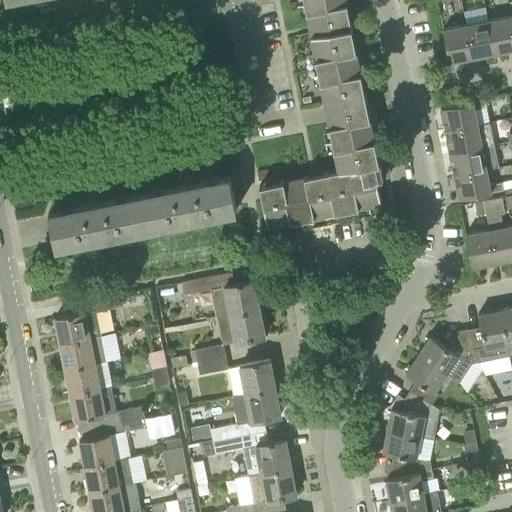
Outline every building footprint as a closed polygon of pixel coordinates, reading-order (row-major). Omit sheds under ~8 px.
[(330,123),(339,168),(260,184),(268,225),(381,202),(376,179),(382,178),(382,176),(386,176),(386,177),(388,176),(384,158),(383,158),(383,159),(379,160),(370,115),(366,97),(346,0),(304,0),(326,105),(330,123)] [(495,52),(511,48),(511,18),(511,15),(488,20),(495,52)] [(473,56),(495,52),(488,20),(466,24),(473,56)] [(449,61),(473,56),(466,24),(443,29),(449,61)] [(445,130),(478,124),(475,108),(487,106),(485,98),(441,107),(445,130)] [(450,153),(494,144),(493,136),(481,138),(478,124),(445,130),(450,153)] [(454,176),(487,169),(484,154),(496,151),(494,144),(450,153),(454,176)] [(459,198),(503,189),(502,181),(490,184),(487,169),(454,176),(459,198)] [(146,227),(191,218),(236,209),(229,175),(139,194),(146,227)] [(55,245),(146,227),(139,194),(49,212),(55,245)] [(477,214),(486,213),(483,199),(475,201),(477,214)] [(495,261),(511,257),(511,224),(511,225),(489,229),(495,261)] [(472,266),(495,261),(489,229),(466,234),(472,266)] [(216,315),(259,305),(254,279),(235,283),(232,271),(181,281),(184,294),(211,289),(216,315)] [(60,343),(102,334),(96,310),(121,305),(119,293),(82,301),(84,311),(55,316),(60,343)] [(217,316),(223,343),(224,343),(234,341),(265,335),(259,305),(216,315),(217,316)] [(511,306),(500,309),(509,354),(511,353),(511,306)] [(477,361),(509,354),(500,309),(478,313),(481,326),(468,328),(473,354),(477,361)] [(158,323),(144,326),(146,336),(160,333),(158,323)] [(462,356),(473,354),(468,328),(457,331),(447,346),(431,335),(418,354),(447,373),(460,354),(462,356)] [(65,368),(96,362),(106,360),(102,334),(60,343),(65,368)] [(226,355),(224,343),(223,343),(195,348),(197,361),(226,355)] [(155,366),(169,363),(166,346),(151,349),(155,366)] [(411,389),(432,403),(438,393),(435,391),(447,373),(418,354),(406,372),(417,379),(411,389)] [(228,367),(226,355),(197,361),(200,373),(227,368),(228,367)] [(244,392),(275,385),(269,359),(239,365),(244,392)] [(70,393),(101,386),(96,362),(65,368),(70,393)] [(153,376),(168,373),(167,365),(151,368),(153,376)] [(155,385),(170,382),(168,373),(153,376),(155,385)] [(142,405),(116,410),(111,384),(101,386),(70,393),(75,419),(96,415),(98,425),(145,416),(142,405)] [(213,442),(266,429),(264,418),(281,414),(275,385),(244,392),(232,395),(238,422),(211,428),(213,442)] [(387,429),(421,435),(426,413),(425,413),(432,403),(411,389),(398,408),(392,407),(387,429)] [(151,434),(177,430),(174,409),(148,413),(151,434)] [(85,465),(131,456),(125,430),(147,426),(145,416),(98,425),(100,435),(79,439),(85,465)] [(291,467),(291,465),(285,439),(268,442),(266,429),(213,442),(216,452),(254,445),(260,472),(291,467)] [(431,468),(431,465),(430,460),(417,457),(421,435),(387,429),(383,451),(395,453),(393,462),(404,464),(406,464),(408,473),(431,468)] [(168,446),(184,443),(182,435),(167,438),(168,446)] [(467,443),(465,444),(468,461),(481,458),(477,441),(467,443)] [(169,472),(189,469),(184,443),(168,446),(164,447),(169,472)] [(90,490),(136,481),(131,456),(85,465),(90,490)] [(268,511),(286,508),(284,496),(297,494),(291,467),(260,472),(248,475),(254,502),(226,507),(227,511),(268,511)] [(390,499),(425,492),(422,479),(433,477),(431,468),(408,473),(386,477),(390,499)] [(93,511),(111,511),(140,506),(136,481),(90,490),(93,511)] [(178,499),(192,496),(191,488),(176,491),(178,499)] [(440,511),(438,503),(427,505),(425,492),(390,499),(392,511),(440,511)] [(195,511),(192,496),(178,499),(180,511),(195,511)]
